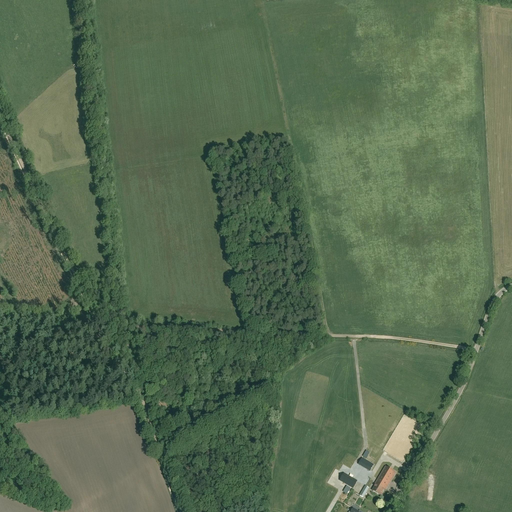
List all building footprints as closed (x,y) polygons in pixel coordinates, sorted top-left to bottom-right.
[(316,459),(335,422),(324,417),(307,449),(309,451),(307,453),(310,455),(316,459)] [(395,447),(400,437),(371,423),(368,430),(371,431),(369,434),(395,447)] [(323,462),(337,469),(356,436),(343,428),(323,462)] [(362,459),(359,464),(367,469),(367,470),(370,472),(373,466),(362,459)] [(385,490),(395,473),(385,467),(374,485),(375,486),(372,491),(380,496),(384,489),(385,490)] [(321,481),(324,476),(310,470),(308,475),(321,481)] [(344,474),(340,481),(353,489),(357,482),(344,474)] [(364,489),(360,496),(363,498),(367,492),(369,489),(365,487),(364,489)]
